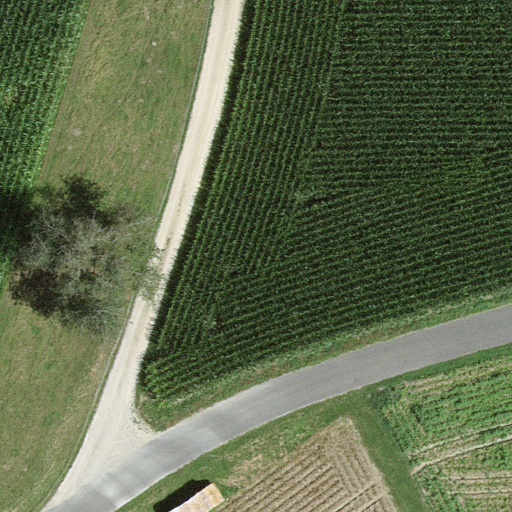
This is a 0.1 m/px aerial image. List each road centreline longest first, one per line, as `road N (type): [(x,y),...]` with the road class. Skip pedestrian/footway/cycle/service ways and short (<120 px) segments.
road 1 (track): [(217,0),(132,303),(123,484)]
road 2 (unclassified): [(511,321),(296,383),(85,511)]
